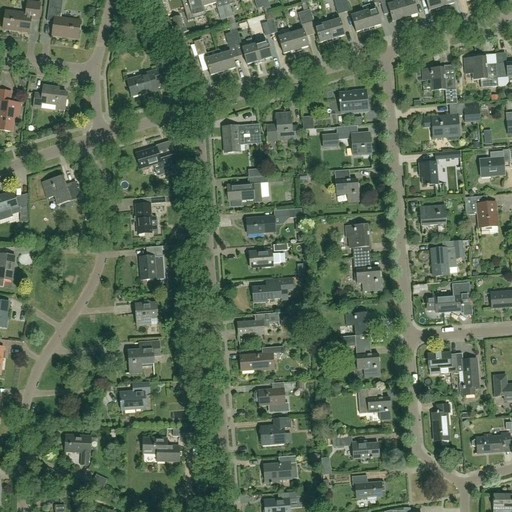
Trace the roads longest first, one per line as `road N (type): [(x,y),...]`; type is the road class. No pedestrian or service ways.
road 1 (residential): [(229,511),(199,107)]
road 2 (residential): [(23,511),(29,391),(102,255),(99,137)]
road 3 (residential): [(407,336),(384,53)]
road 4 (residential): [(199,107),(384,53)]
road 5 (residential): [(465,488),(417,453),(407,336)]
road 6 (residential): [(384,53),(511,15)]
